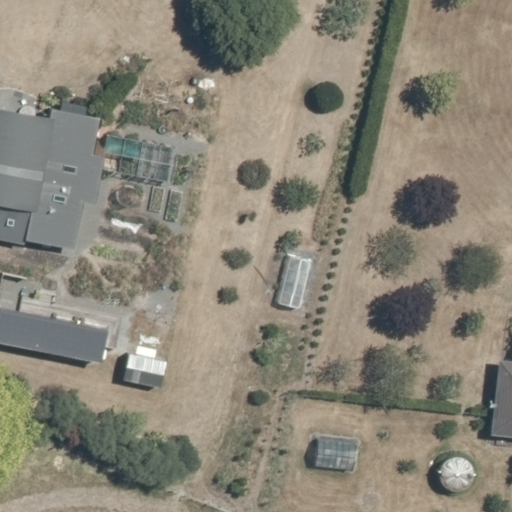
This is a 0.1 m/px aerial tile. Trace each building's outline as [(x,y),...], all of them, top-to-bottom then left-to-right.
[(0,235),(65,245),(73,197),(89,199),(96,151),(80,149),(87,108),(0,94),(0,235)] [(166,145),(129,142),(127,176),(164,178),(166,145)] [(60,292),(22,286),(15,328),(53,334),(60,292)] [(168,300),(132,296),(130,312),(108,310),(104,345),(162,352),(168,300)] [(102,305),(67,298),(61,330),(96,337),(102,305)] [(511,359),(489,357),(481,429),(511,431),(511,359)]
